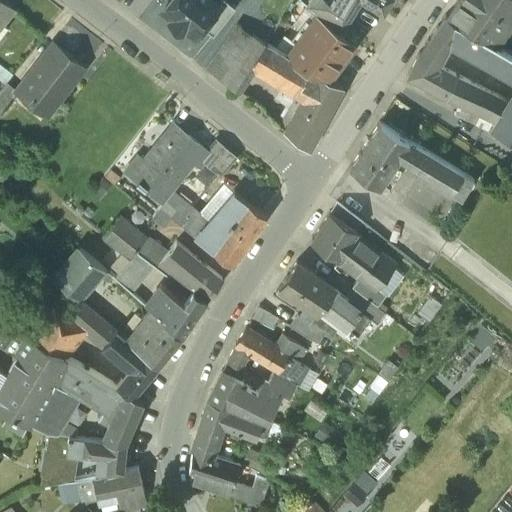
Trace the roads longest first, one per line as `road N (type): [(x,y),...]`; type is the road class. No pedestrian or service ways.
road 1 (residential): [(184,511),(167,445),(176,410),(197,358),(315,186)]
road 2 (residential): [(315,186),(73,0)]
road 3 (residential): [(315,186),(441,0)]
